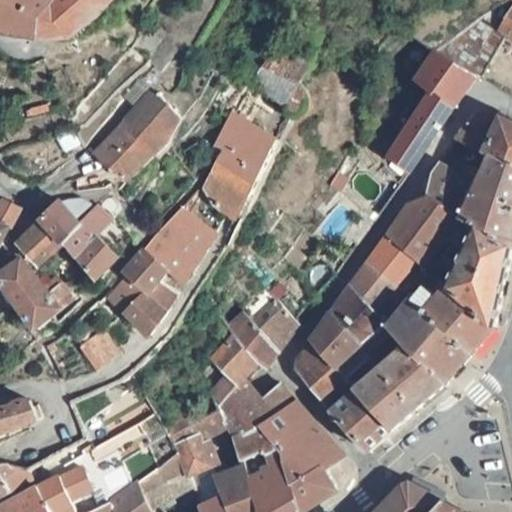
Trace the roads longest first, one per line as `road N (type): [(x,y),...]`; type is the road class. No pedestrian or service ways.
road 1 (residential): [(44,392),(81,389),(127,369),(174,323),(226,223)]
road 2 (residential): [(370,482),(280,373),(334,295)]
road 3 (residential): [(511,351),(479,394),(370,482)]
